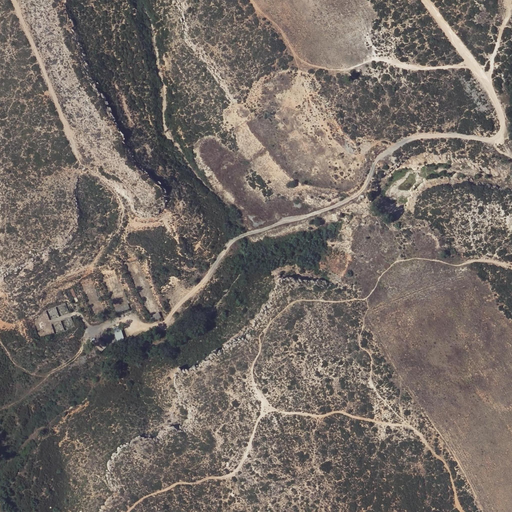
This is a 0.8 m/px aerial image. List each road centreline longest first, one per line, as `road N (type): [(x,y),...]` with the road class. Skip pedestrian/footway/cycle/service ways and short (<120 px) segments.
road 1 (track): [(72,397),(145,360),(187,315),(241,234),(343,202),(362,191),(379,158),(409,137),(486,138),(506,128)]
road 2 (track): [(464,511),(442,460),(414,428),(338,411),(317,417),(272,410),(263,412),(236,469),(198,484),(171,484),(128,511)]
road 3 (track): [(472,64),(413,68),(378,58),(331,68),(294,57)]
road 4 (track): [(425,0),(488,84),(511,139)]
road 5 (track): [(13,0),(76,149)]
